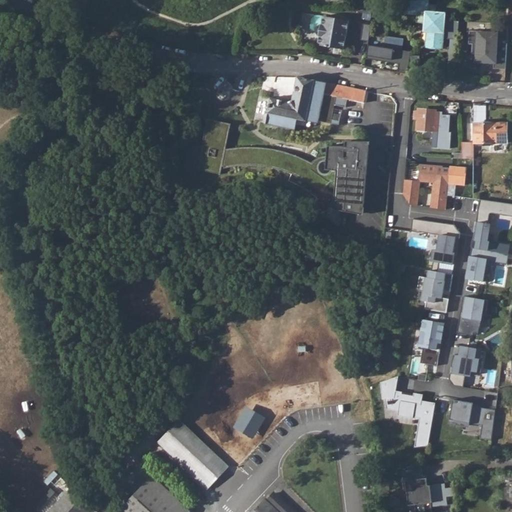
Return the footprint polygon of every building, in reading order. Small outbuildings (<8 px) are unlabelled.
[(451,39),(456,39),(458,40),(461,21),(446,19),(446,18),(442,17),(442,13),(439,12),(440,4),(430,3),(431,1),(420,1),(420,4),(409,2),(408,11),(419,13),(418,21),(427,22),(426,29),(429,30),(427,44),(443,46),(444,38),(451,39)] [(344,49),(349,21),(323,16),(322,24),(317,27),(317,32),(320,36),(318,45),(344,49)] [(506,70),(508,29),(498,28),(498,33),(470,31),(469,45),(472,45),(472,54),(476,54),(475,63),(494,64),(493,69),(506,70)] [(455,65),(458,40),(456,39),(451,39),(448,64),(455,65)] [(407,58),(408,51),(391,48),(388,66),(399,68),(401,57),(407,58)] [(399,69),(405,70),(407,58),(401,57),(399,68),(399,69)] [(364,103),(366,91),(298,77),(294,99),(292,98),(289,100),(289,102),(271,98),(266,125),(295,130),(297,120),(306,121),(307,118),(331,123),(335,104),(342,106),(341,109),(347,110),(347,107),(346,107),(347,99),(364,103)] [(445,114),(442,114),(443,112),(419,110),(417,129),(433,131),(432,146),(450,148),(451,132),(449,132),(450,115),(457,115),(458,102),(446,101),(445,114)] [(474,143),(508,143),(508,123),(486,123),(486,105),(474,104),(474,117),(471,117),(471,122),(467,122),(467,141),(474,141),(474,143)] [(230,123),(206,119),(197,170),(221,175),(222,169),(225,149),(230,123)] [(360,141),(342,139),(342,144),(324,143),(323,156),(322,168),(334,169),(333,177),(331,208),(360,213),(367,141),(360,141)] [(462,159),(472,158),(471,142),(462,142),(462,154),(462,159)] [(238,147),(225,149),(222,169),(229,167),(237,166),(248,165),(260,165),(273,166),(286,170),(300,176),(311,183),(322,191),(333,177),(334,169),(322,168),(323,156),(315,157),(311,163),(303,160),(295,156),(284,153),(273,150),(262,148),(250,147),(238,147)] [(446,209),(447,195),(448,183),(450,168),(443,167),(443,166),(420,163),(418,180),(405,179),(404,195),(410,204),(418,205),(420,181),(437,182),(437,187),(433,187),(431,208),(446,209)] [(464,185),(466,168),(450,166),(450,168),(448,183),(455,184),(464,185)] [(511,215),(511,203),(478,199),(476,220),(487,222),(489,212),(511,215)] [(452,224),(412,218),(411,229),(437,233),(455,236),(459,237),(459,231),(452,224)] [(486,241),(489,223),(487,222),(476,220),(472,247),(487,250),(488,241),(486,241)] [(433,261),(452,264),(454,253),(452,252),(455,236),(437,233),(435,249),(431,248),(429,260),(433,261)] [(470,256),(468,256),(465,278),(481,282),(483,270),(486,270),(488,260),(507,264),(508,254),(487,250),(472,247),(470,256)] [(452,264),(433,261),(431,270),(452,274),(453,264),(452,264)] [(431,270),(427,269),(426,277),(423,276),(419,300),(425,301),(434,302),(435,296),(442,298),(443,291),(449,291),(452,274),(431,270)] [(446,312),(448,299),(442,298),(435,296),(434,302),(425,301),(424,309),(431,310),(443,312),(446,312)] [(457,332),(473,336),(473,332),(476,332),(477,325),(479,325),(483,299),(464,296),(461,318),(459,318),(457,332)] [(446,322),(447,315),(443,314),(443,312),(431,310),(431,311),(425,311),(424,319),(444,322),(446,322)] [(424,319),(421,318),(416,345),(418,346),(417,348),(422,349),(420,362),(437,366),(444,322),(424,319)] [(452,385),(463,387),(465,375),(470,376),(471,372),(480,372),(482,359),(480,359),(482,349),(457,345),(452,373),(449,372),(448,379),(452,385)] [(415,446),(428,448),(436,402),(422,400),(423,394),(415,392),(414,396),(402,393),(402,392),(396,390),(398,376),(381,382),(383,399),(386,398),(387,409),(399,411),(398,415),(413,417),(413,416),(420,417),(415,446)] [(472,402),(451,399),(448,420),(481,425),(479,437),(491,439),(495,409),(472,406),(472,402)] [(234,471),(182,420),(160,445),(210,493),(234,471)] [(426,478),(425,468),(404,470),(406,490),(409,490),(411,505),(417,504),(418,511),(433,511),(434,511),(433,502),(434,502),(432,485),(430,485),(429,477),(426,478)] [(191,511),(153,475),(116,511),(191,511)] [(82,511),(88,507),(68,489),(45,511),(82,511)] [(296,511),(275,492),(265,502),(264,501),(253,511),(296,511)]
